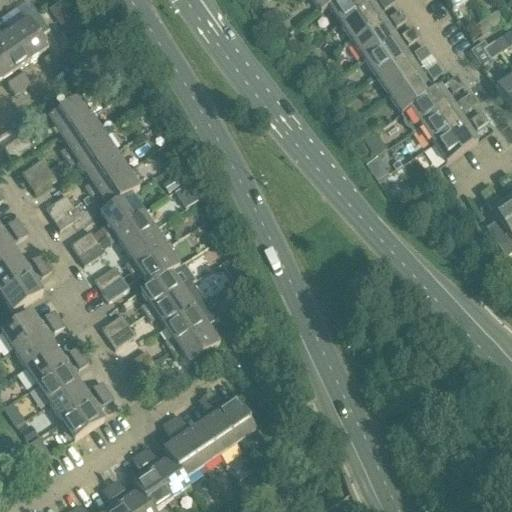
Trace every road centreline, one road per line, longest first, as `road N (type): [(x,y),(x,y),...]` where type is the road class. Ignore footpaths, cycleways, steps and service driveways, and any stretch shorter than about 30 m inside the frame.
road 1 (tertiary): [(130,0),(213,128),(392,511)]
road 2 (tertiary): [(511,382),(308,160),(227,50)]
road 3 (residential): [(146,430),(78,318),(59,257),(0,177)]
road 4 (residential): [(26,511),(146,430)]
